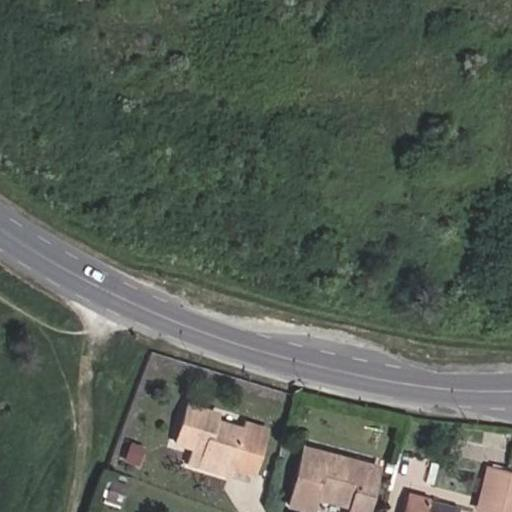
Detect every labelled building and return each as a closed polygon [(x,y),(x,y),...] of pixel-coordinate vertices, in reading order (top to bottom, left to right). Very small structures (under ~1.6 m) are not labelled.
[(252,473),(266,430),(245,424),(242,431),(214,422),(216,415),(186,406),(175,442),(192,448),(193,443),(205,447),(202,458),(231,467),(252,473)] [(228,477),(231,467),(202,458),(205,447),(193,443),(192,448),(187,464),(228,477)] [(137,464),(142,450),(130,445),(125,460),(137,464)] [(367,511),(379,468),(304,447),(288,505),(311,511),(315,497),(350,506),(348,511),(367,511)] [(499,504),(507,473),(487,468),(479,499),(499,504)] [(511,511),(511,474),(507,473),(499,504),(496,511),(511,511)] [(121,505),(127,487),(111,482),(106,500),(121,505)] [(444,511),(432,508),(434,494),(413,489),(407,511),(444,511)] [(489,511),(496,511),(499,504),(479,499),(476,509),(489,511)] [(346,511),(347,507),(319,503),(317,511),(346,511)]
